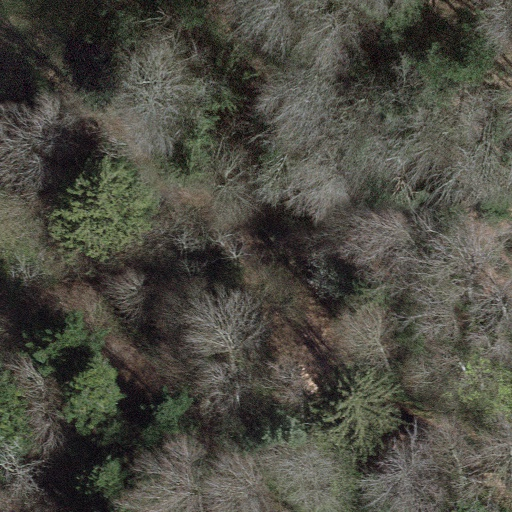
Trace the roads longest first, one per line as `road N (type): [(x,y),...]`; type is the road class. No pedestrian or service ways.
road 1 (track): [(511,458),(443,443),(397,421),(351,384),(238,232),(181,202),(0,144)]
road 2 (track): [(275,511),(123,364),(0,277)]
road 3 (track): [(0,380),(47,511)]
